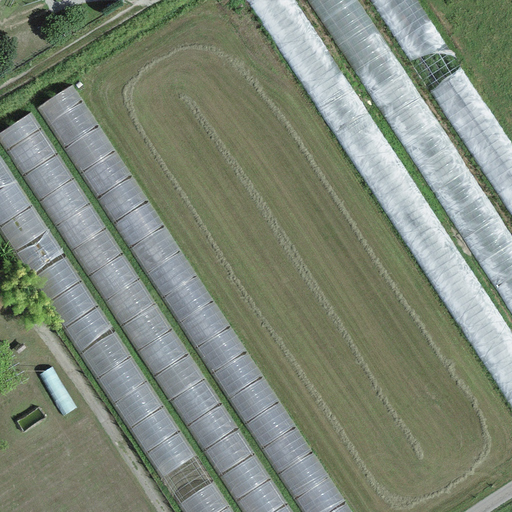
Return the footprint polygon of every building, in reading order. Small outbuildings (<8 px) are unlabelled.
[(294,0),(259,0),(298,67),(324,52),(294,0)] [(358,0),(317,0),(355,59),(384,41),(358,0)] [(371,0),(377,11),(400,0),(371,0)] [(80,81),(45,102),(146,276),(181,256),(80,81)] [(139,289),(38,110),(4,128),(105,307),(139,289)] [(0,228),(32,275),(66,252),(0,155),(0,228)] [(70,257),(36,273),(65,333),(99,316),(70,257)]
